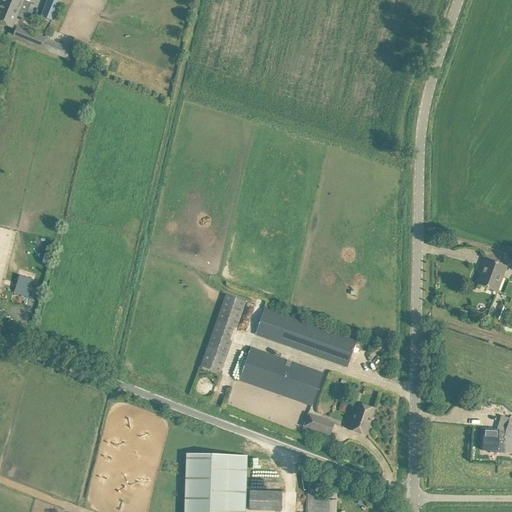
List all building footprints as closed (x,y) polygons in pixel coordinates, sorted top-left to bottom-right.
[(30,4),(20,0),(2,0),(1,3),(26,13),(30,4)] [(46,0),(40,16),(53,21),(61,0),(46,0)] [(1,3),(0,5),(0,22),(8,25),(12,27),(19,10),(1,3)] [(17,27),(13,36),(66,59),(70,49),(62,46),(61,49),(44,42),(45,40),(45,39),(45,38),(44,40),(32,35),(32,33),(17,27)] [(481,275),(478,284),(494,290),(497,292),(498,290),(503,278),(507,267),(491,261),(488,269),(484,267),(481,275)] [(19,278),(16,290),(28,294),(32,282),(33,281),(20,277),(19,278)] [(226,295),(200,366),(220,373),(232,341),(229,340),(234,327),(236,327),(245,302),(226,295)] [(485,314),(488,308),(476,304),(474,309),(474,310),(472,310),(471,309),(470,309),(467,319),(482,325),(486,314),(485,314)] [(496,318),(502,320),(507,309),(501,306),(496,318)] [(347,367),(356,341),(265,308),(256,333),(347,367)] [(251,347),(239,380),(311,406),(323,373),(251,347)] [(349,430),(365,435),(374,409),(358,403),(349,430)] [(304,426),(322,432),(330,435),(334,423),(308,414),(304,426)] [(483,432),(482,450),(489,451),(489,453),(497,454),(505,454),(511,454),(511,417),(510,417),(505,432),(498,431),(498,430),(484,429),(483,432)] [(245,511),(247,456),(186,454),(184,511),(245,511)] [(281,511),(282,492),(250,491),(249,510),(281,511)] [(334,511),(336,493),(308,492),(307,511),(334,511)]
